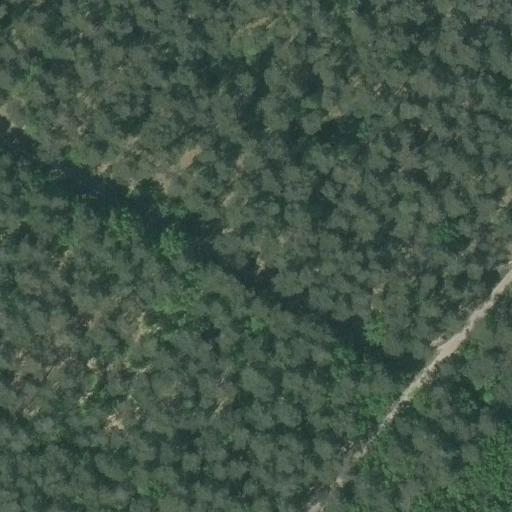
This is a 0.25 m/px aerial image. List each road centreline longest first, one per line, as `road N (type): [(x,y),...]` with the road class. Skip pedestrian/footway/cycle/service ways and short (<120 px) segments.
road 1 (track): [(430,375),(0,146)]
road 2 (track): [(317,511),(511,278)]
